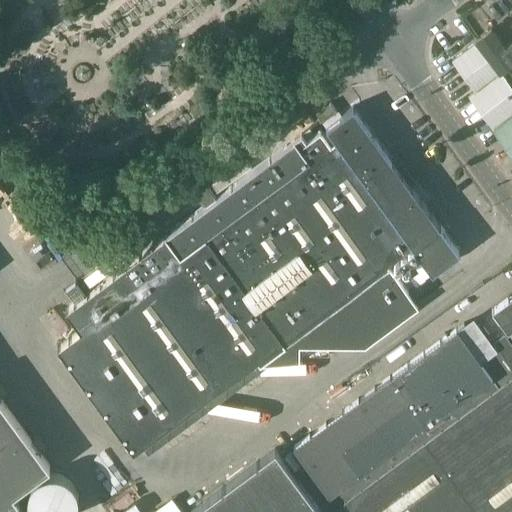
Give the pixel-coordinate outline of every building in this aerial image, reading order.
[(502,69),(511,61),(511,39),(507,44),(493,26),(477,38),(478,39),(477,40),(500,71),(502,69)] [(500,71),(477,40),(453,58),(476,89),(470,94),(493,125),(511,110),(511,82),(502,69),(500,71)] [(338,111),(332,102),(317,113),(324,121),(338,111)] [(82,328),(58,346),(134,449),(259,358),(260,360),(288,358),(299,358),(299,342),(365,343),(418,303),(389,263),(414,244),(424,258),(415,264),(425,277),(433,271),(461,251),(412,185),(393,159),(354,106),(327,126),(338,140),(330,146),(319,131),(306,141),(301,135),(217,198),(205,206),(167,234),(166,235),(66,308),(82,328)] [(511,110),(493,125),(511,150),(511,110)] [(94,189),(95,206),(108,205),(107,188),(94,189)] [(511,327),(511,293),(491,309),(507,330),(511,327)] [(327,421),(294,444),(330,494),(337,489),(343,498),(511,375),(511,368),(497,348),(488,354),(465,321),(327,421)] [(511,511),(511,375),(343,498),(353,511),(511,511)] [(0,511),(27,511),(13,492),(50,465),(0,397),(0,511)] [(322,511),(276,448),(189,511),(322,511)]
